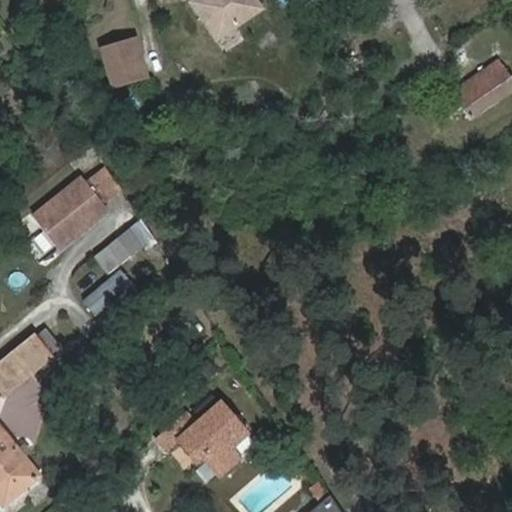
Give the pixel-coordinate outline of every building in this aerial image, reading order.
[(102,54),(107,82),(121,79),(120,74),(138,70),(133,48),(102,54)] [(487,82),(457,103),(467,117),(511,85),(511,83),(496,62),(479,72),(487,82)] [(121,79),(107,82),(109,92),(140,85),(138,70),(120,74),(121,79)] [(450,93),(457,103),(487,82),(479,72),(450,93)] [(110,208),(85,177),(36,215),(61,247),(110,208)] [(93,260),(103,272),(126,254),(117,242),(93,260)] [(134,290),(121,275),(83,305),(95,321),(134,290)] [(56,354),(39,331),(0,362),(0,394),(2,397),(56,354)] [(196,452),(202,461),(217,479),(237,463),(229,451),(246,438),(220,407),(196,428),(185,415),(157,440),(167,453),(177,445),(188,458),(196,452)] [(0,505),(0,506),(36,476),(0,433),(0,505)] [(229,451),(237,463),(255,448),(246,438),(229,451)] [(196,468),(202,461),(196,452),(188,458),(196,468)] [(308,493),(316,503),(326,496),(316,485),(308,493)] [(341,511),(330,499),(314,511),(341,511)]
